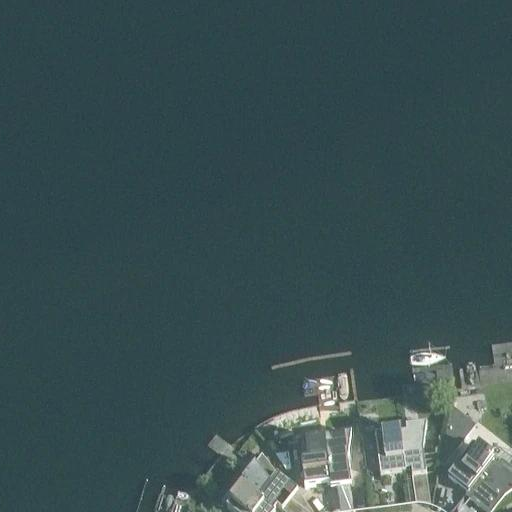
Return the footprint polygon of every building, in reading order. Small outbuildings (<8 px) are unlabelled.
[(451,410),(440,466),(443,469),(474,429),(451,410)] [(376,423),(360,425),(366,475),(379,473),(380,479),(405,476),(405,472),(411,471),(412,480),(426,478),(423,453),(426,427),(405,429),(406,436),(400,437),(400,435),(378,437),(376,423)] [(351,436),(298,443),(304,489),(330,486),(330,490),(350,488),(347,463),(351,436)] [(473,446),(448,479),(468,495),(470,492),(474,495),(469,502),(481,511),(493,511),(505,498),(511,492),(511,453),(509,451),(496,467),(492,464),(493,462),(473,446)] [(227,509),(226,510),(228,511),(272,511),(275,508),(279,511),(283,511),(297,494),(277,478),(261,457),(242,482),(238,479),(219,503),(227,509)]
